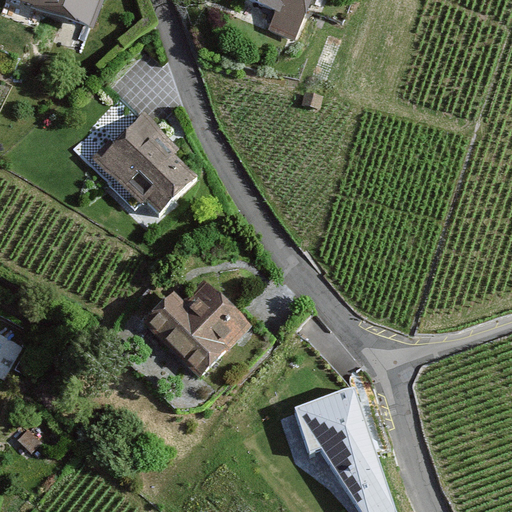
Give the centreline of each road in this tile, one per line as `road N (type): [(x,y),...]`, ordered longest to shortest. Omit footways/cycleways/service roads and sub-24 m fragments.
road 1 (residential): [(382,365),(257,220),(207,135),(163,0)]
road 2 (residential): [(382,365),(433,511)]
road 3 (residential): [(511,324),(382,365)]
